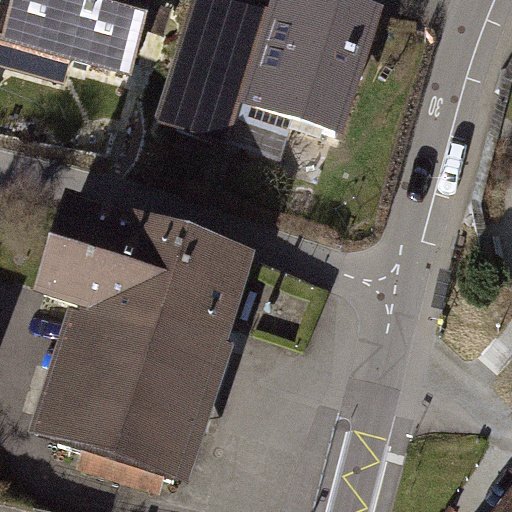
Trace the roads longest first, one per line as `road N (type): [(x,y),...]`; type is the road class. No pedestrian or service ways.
road 1 (residential): [(0,174),(139,208),(397,292)]
road 2 (tertiary): [(397,292),(485,0)]
road 3 (tertiary): [(343,511),(397,292)]
